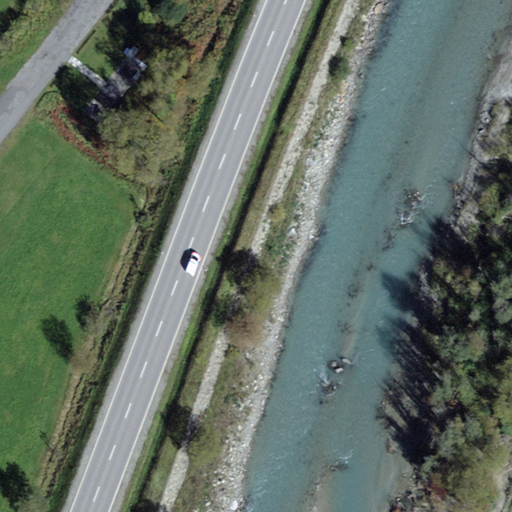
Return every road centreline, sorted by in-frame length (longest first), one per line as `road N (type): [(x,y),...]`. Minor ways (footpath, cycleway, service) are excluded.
road 1 (primary): [(284,0),(90,511)]
road 2 (track): [(0,126),(99,0)]
